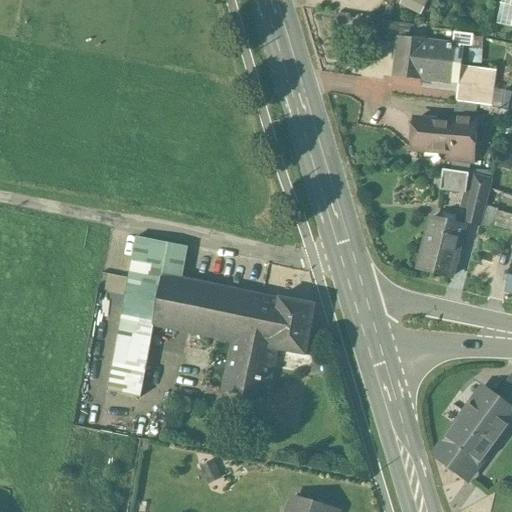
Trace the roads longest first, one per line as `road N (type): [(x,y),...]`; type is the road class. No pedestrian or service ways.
road 1 (residential): [(349,270),(0,194)]
road 2 (secondary): [(349,270),(269,0)]
road 3 (secondary): [(511,329),(410,302),(359,301)]
road 4 (secondary): [(418,511),(377,366)]
road 5 (secondary): [(377,366),(447,348),(511,346)]
